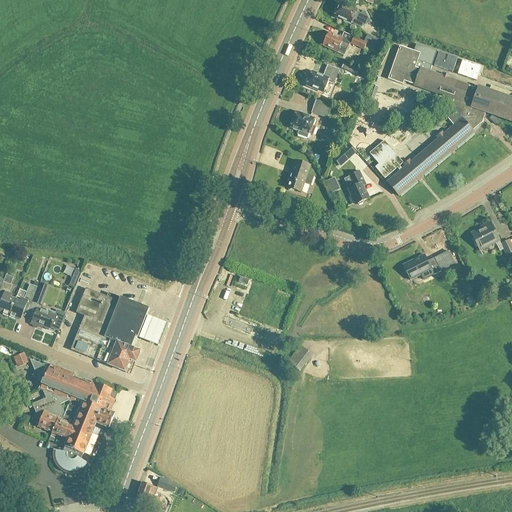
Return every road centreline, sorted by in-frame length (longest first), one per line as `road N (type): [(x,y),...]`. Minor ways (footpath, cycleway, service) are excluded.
road 1 (tertiary): [(227,202),(358,247),(381,247),(511,172)]
road 2 (primary): [(227,202),(306,0)]
road 3 (primary): [(157,396),(227,202)]
road 4 (residential): [(157,396),(0,333)]
road 5 (primary): [(114,511),(157,396)]
